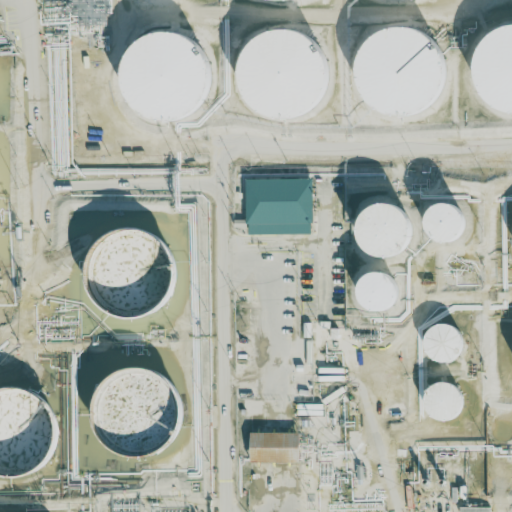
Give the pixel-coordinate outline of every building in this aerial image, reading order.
[(492,106),(505,113),(511,113),(511,28),(506,29),(493,34),(483,44),(476,56),(474,69),(475,83),(481,96),(492,106)] [(373,111),(387,117),(402,119),(416,115),(428,107),(437,96),(442,82),(442,67),(437,53),(427,42),(414,34),(401,32),(387,33),(375,39),(365,48),(358,60),(355,73),(357,87),(363,100),(373,111)] [(255,113),(268,120),(283,121),(298,118),(310,110),(319,98),(324,84),(323,70),(318,56),(309,44),(296,37),(282,34),(269,36),(256,41),(246,51),(240,63),(237,76),(238,90),(245,103),(255,113)] [(135,112),(147,119),(162,122),(176,120),(189,114),(199,103),(205,90),(206,75),(202,61),(194,49),(182,41),(169,37),(156,37),(143,41),(132,49),(125,60),(121,73),(121,86),(126,100),(135,112)] [(244,188),(245,238),(306,238),(306,188),(244,188)] [(367,252),(374,257),(382,259),(391,258),(399,254),(405,248),(409,240),(409,231),(407,223),(402,216),(394,211),(387,209),(379,209),(372,211),(366,216),(361,222),(359,230),(359,237),(361,246),(367,252)] [(424,228),(425,234),(428,239),(433,243),(439,246),(445,246),(451,244),(456,240),(460,235),(461,228),(460,222),(458,217),(454,213),(449,210),(443,209),(437,209),(432,212),(428,216),(425,221),(424,228)] [(99,308),(111,317),(126,321),(141,320),(154,314),(165,304),(172,291),(175,276),(172,262),(164,249),(153,239),(140,234),(126,233),(113,237),(101,244),(92,255),(87,268),(87,282),(91,296),(99,308)] [(363,305),(367,308),(373,310),(379,310),(385,308),(389,304),(392,299),(393,293),(392,288),(390,282),(385,278),(380,276),(375,276),(370,277),(365,280),(362,283),(359,288),(359,294),(360,299),(363,305)] [(430,359),(435,363),(440,364),(446,364),(452,361),(456,357),(459,351),(459,345),(458,340),(454,335),(449,331),(444,330),(439,330),(434,331),(430,334),(427,339),(425,343),(425,349),(426,354),(430,359)] [(105,449),(117,457),(131,461),(146,461),(160,455),(171,445),(178,432),(180,417),(177,402),(170,389),(158,380),(146,375),(132,374),(118,377),(107,385),(98,395),(93,408),(92,422),(96,436),(105,449)] [(424,409),(427,414),(431,418),(436,421),(441,422),(447,421),(452,418),(455,414),(458,409),(458,403),(457,398),(454,393),(449,389),(444,387),(438,387),(432,389),(428,393),(425,398),(423,404),(424,409)] [(0,478),(7,480),(22,479),(36,473),(47,463),(54,450),(56,435),(53,421),(46,408),(34,398),(22,393),(8,392),(0,394),(0,478)] [(248,440),(248,465),(293,466),(294,441),(248,440)]
